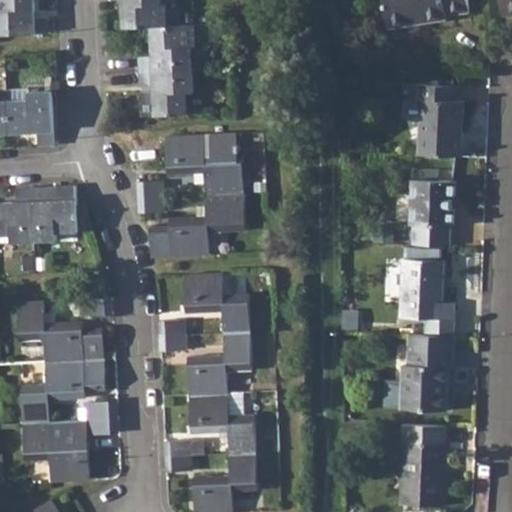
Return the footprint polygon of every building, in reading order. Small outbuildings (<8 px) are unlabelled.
[(0,10),(0,34),(51,33),(50,16),(37,17),(35,0),(1,0),(2,11),(0,10)] [(163,0),(122,0),(123,27),(150,26),(183,24),(183,8),(169,8),(169,1),(164,2),(163,0)] [(383,0),(387,27),(448,17),(448,14),(471,11),(469,0),(383,0)] [(511,0),(500,0),(503,15),(511,13),(511,0)] [(139,56),(140,71),(195,69),(194,47),(198,47),(198,40),(221,39),(220,23),(193,24),(183,24),(150,26),(152,55),(139,56)] [(195,69),(140,71),(141,86),(153,86),(153,92),(139,92),(140,116),(189,113),(189,92),(196,92),(195,69)] [(422,101),(420,154),(462,156),(465,100),(458,100),(458,86),(403,84),(402,100),(422,101)] [(9,88),(9,99),(11,134),(39,132),(39,145),(56,144),(54,90),(29,92),(29,87),(9,88)] [(0,134),(11,134),(9,99),(0,99),(0,134)] [(238,132),(167,135),(168,174),(205,174),(206,194),(246,192),(245,161),(240,161),(238,132)] [(413,223),(412,243),(449,245),(451,226),(453,226),(454,208),(451,208),(452,197),(455,197),(455,181),(412,179),(412,198),(411,223),(413,223)] [(139,182),(139,197),(167,196),(166,180),(139,182)] [(76,184),(33,186),(35,240),(54,240),(58,239),(58,232),(79,231),(76,184)] [(17,201),(0,201),(0,234),(12,234),(12,242),(35,240),(33,186),(17,186),(17,201)] [(150,226),(152,256),(211,254),(211,233),(248,231),(246,192),(206,194),(207,215),(171,217),(171,225),(150,226)] [(167,196),(139,197),(140,212),(168,210),(167,196)] [(446,260),(404,258),(402,317),(427,318),(455,319),(456,303),(444,303),(446,260)] [(224,272),(185,274),(187,315),(223,313),(224,334),(253,333),(251,294),(226,294),(224,272)] [(113,296),(82,298),(84,316),(115,314),(113,296)] [(46,300),(19,301),(20,340),(44,340),(46,362),(106,359),(105,328),(84,328),(84,320),(47,322),(46,300)] [(455,319),(427,318),(427,335),(455,336),(455,319)] [(187,319),(159,321),(160,337),(187,336),(187,319)] [(194,319),(187,319),(187,336),(195,335),(194,319)] [(189,357),(190,396),(231,394),(230,374),(255,372),(253,333),(224,334),(225,355),(189,357)] [(427,335),(409,334),(408,364),(402,364),(401,408),(447,410),(448,368),(454,367),(455,336),(427,335)] [(187,336),(160,337),(161,352),(188,351),(187,336)] [(23,385),(24,423),(53,421),(52,401),(88,399),(88,391),(108,391),(106,359),(46,362),(47,384),(23,385)] [(231,394),(190,396),(192,434),(229,433),(230,454),(258,453),(257,414),(231,415),(231,394)] [(118,401),(88,403),(88,420),(119,419),(118,401)] [(53,421),(24,423),(26,461),(50,460),(51,481),(92,480),(89,441),(83,441),(83,434),(89,434),(120,433),(119,419),(88,420),(80,420),(53,421)] [(445,425),(404,424),(403,490),(402,504),(443,505),(445,466),(445,425)] [(193,439),(166,441),(167,458),(194,456),(206,456),(205,439),(193,439)] [(258,453),(230,454),(231,474),(195,476),(196,511),(236,511),(236,494),(260,492),(258,453)] [(194,456),(167,458),(167,472),(195,471),(194,456)] [(60,511),(53,499),(30,511),(60,511)]
